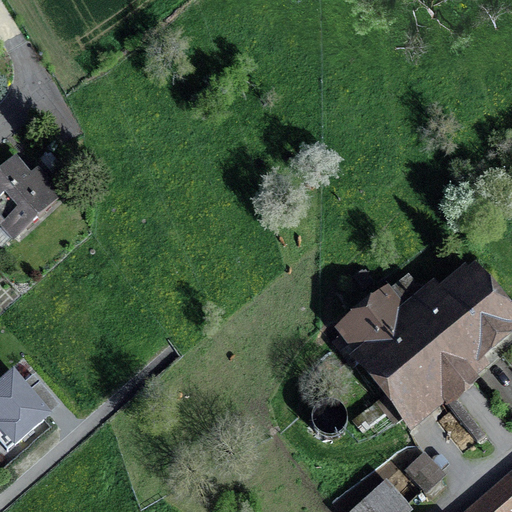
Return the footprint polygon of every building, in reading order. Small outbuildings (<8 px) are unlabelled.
[(0,224),(3,228),(15,216),(25,227),(59,196),(43,179),(36,185),(16,163),(0,178),(0,224)] [(441,382),(454,398),(473,383),(459,367),(510,325),(476,284),(444,310),(433,297),(404,321),(385,298),(345,332),(364,356),(357,362),(402,416),(441,382)] [(0,421),(2,424),(0,425),(0,428),(15,445),(48,416),(28,393),(39,383),(33,376),(22,386),(13,375),(0,386),(0,421)] [(485,436),(454,398),(446,404),(477,443),(485,436)] [(315,433),(322,439),(331,440),(340,437),(346,429),(347,420),(344,412),(336,406),(327,405),(319,408),(313,415),(312,424),(315,433)] [(377,406),(354,423),(362,434),(385,417),(377,406)] [(427,459),(408,477),(422,493),(442,474),(427,459)] [(511,511),(511,479),(474,511),(511,511)] [(355,511),(403,511),(409,507),(402,499),(391,488),(386,483),(355,511)]
